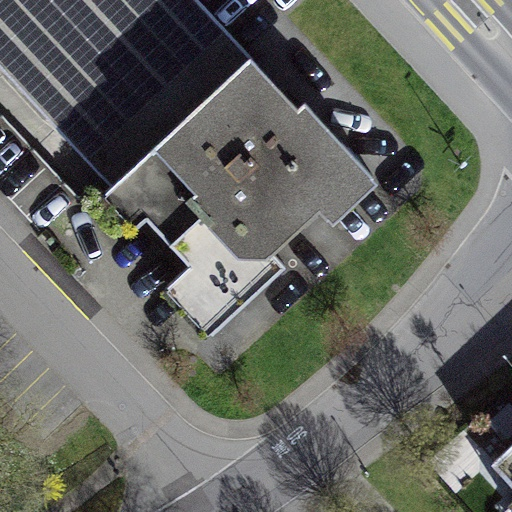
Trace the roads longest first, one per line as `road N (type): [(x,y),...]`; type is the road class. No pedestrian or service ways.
road 1 (residential): [(511,266),(346,415),(220,511)]
road 2 (residential): [(217,511),(0,277)]
